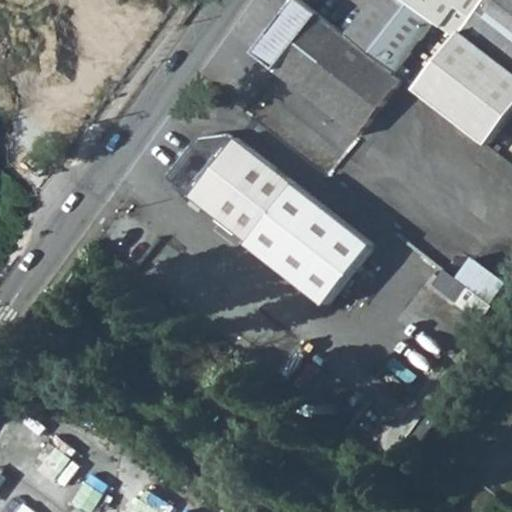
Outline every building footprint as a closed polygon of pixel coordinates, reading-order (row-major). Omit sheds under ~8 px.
[(346,34),(301,0),(296,0),(257,51),(362,132),(404,78),(396,72),(346,34)] [(373,0),(346,34),(396,72),(436,20),(456,35),(482,0),(373,0)] [(511,0),(482,0),(456,35),(416,87),(487,142),(511,109),(511,0)] [(203,137),(172,178),(335,303),(380,245),(244,140),(240,137),(237,136),(230,133),(224,132),(215,133),(207,135),(204,137),(203,137)] [(474,285),(460,303),(484,321),(497,303),(474,285)] [(37,356),(32,352),(26,360),(30,365),(37,356)]
